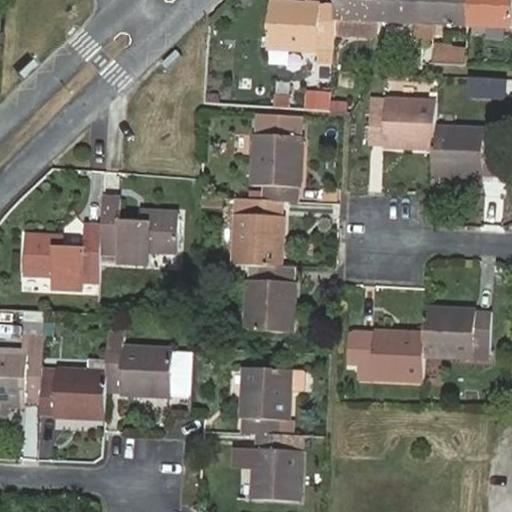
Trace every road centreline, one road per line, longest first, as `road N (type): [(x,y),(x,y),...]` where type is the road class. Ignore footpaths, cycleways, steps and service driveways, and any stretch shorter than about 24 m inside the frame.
road 1 (residential): [(168,0),(0,162)]
road 2 (residential): [(0,479),(139,489)]
road 3 (residential): [(511,250),(382,241)]
